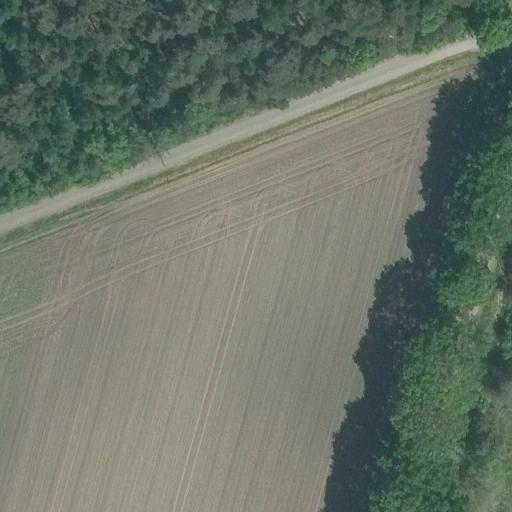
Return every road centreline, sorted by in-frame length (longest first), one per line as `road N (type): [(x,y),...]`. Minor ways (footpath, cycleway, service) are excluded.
road 1 (unclassified): [(0,229),(511,29)]
road 2 (unclassified): [(511,149),(410,511)]
